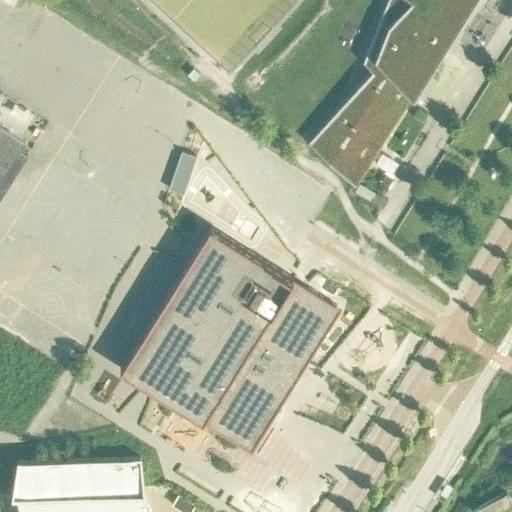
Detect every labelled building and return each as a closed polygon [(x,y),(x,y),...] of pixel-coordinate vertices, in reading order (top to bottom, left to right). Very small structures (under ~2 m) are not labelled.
[(385,0),(362,58),(371,67),(307,138),(353,182),(466,0),(385,0)] [(19,148),(24,139),(0,124),(0,195),(27,153),(19,148)] [(183,144),(170,181),(184,186),(197,149),(183,144)] [(381,205),(386,197),(376,191),(372,199),(381,205)] [(315,345),(320,331),(330,321),(336,303),(326,299),(315,288),(305,285),(302,285),(295,277),(293,275),(287,271),(209,222),(189,255),(119,366),(148,384),(251,448),(274,411),(286,393),(289,380),(300,370),(304,356),(315,345)] [(0,324),(0,416),(23,430),(63,361),(0,324)] [(17,457),(11,494),(17,494),(20,511),(151,511),(145,495),(140,453),(17,457)] [(478,511),(498,511),(511,504),(511,500),(505,489),(509,487),(472,508),(472,509),(475,507),(478,511)] [(187,511),(194,502),(178,491),(171,502),(187,511)]
